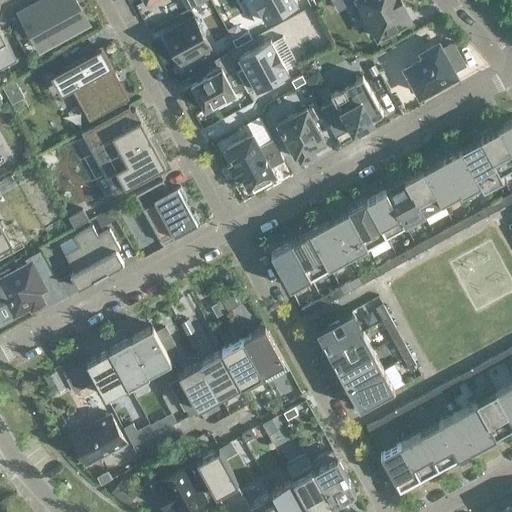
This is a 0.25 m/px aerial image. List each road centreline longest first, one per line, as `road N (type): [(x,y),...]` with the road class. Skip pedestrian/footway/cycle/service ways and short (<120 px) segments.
road 1 (residential): [(229,229),(511,75)]
road 2 (residential): [(229,229),(380,511)]
road 3 (residential): [(229,229),(102,0)]
road 4 (residential): [(0,356),(229,229)]
